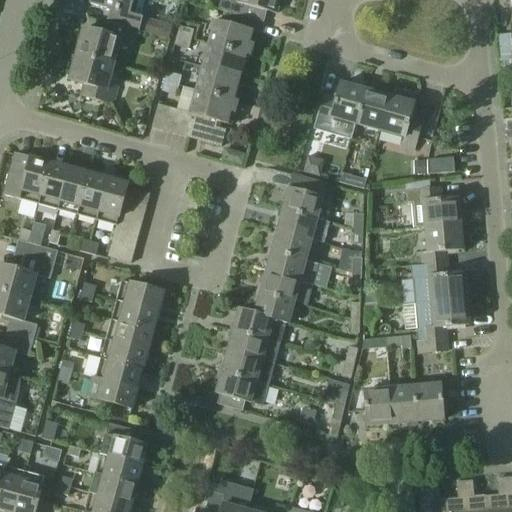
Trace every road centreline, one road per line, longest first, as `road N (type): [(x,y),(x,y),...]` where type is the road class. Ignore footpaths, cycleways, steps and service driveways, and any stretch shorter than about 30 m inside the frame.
road 1 (residential): [(503,464),(485,85)]
road 2 (residential): [(168,159),(151,270),(209,287),(244,178),(190,165)]
road 3 (residential): [(485,85),(350,50),(339,32),(340,0)]
road 4 (residential): [(168,159),(0,113)]
